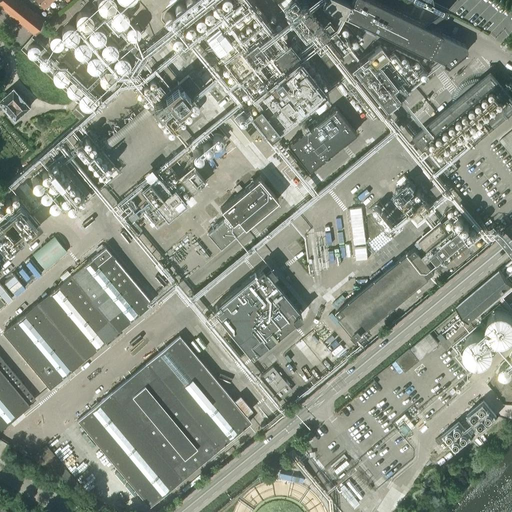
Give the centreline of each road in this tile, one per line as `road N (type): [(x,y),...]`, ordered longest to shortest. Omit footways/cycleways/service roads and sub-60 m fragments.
road 1 (secondary): [(180,511),(511,239)]
road 2 (unclassified): [(511,63),(392,0)]
